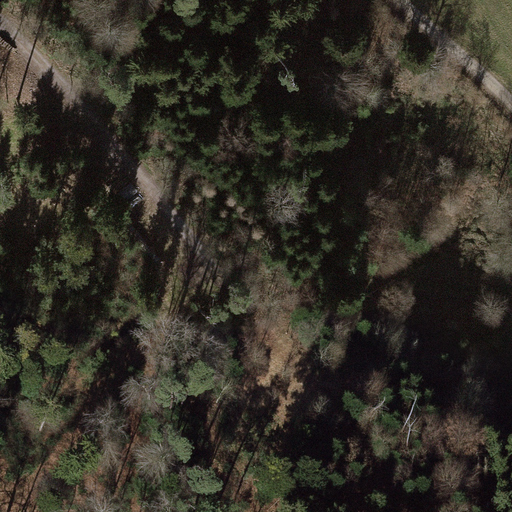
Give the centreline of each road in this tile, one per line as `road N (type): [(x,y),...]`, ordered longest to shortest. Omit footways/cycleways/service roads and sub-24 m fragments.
road 1 (track): [(0,29),(234,297),(397,511)]
road 2 (track): [(511,114),(396,0)]
